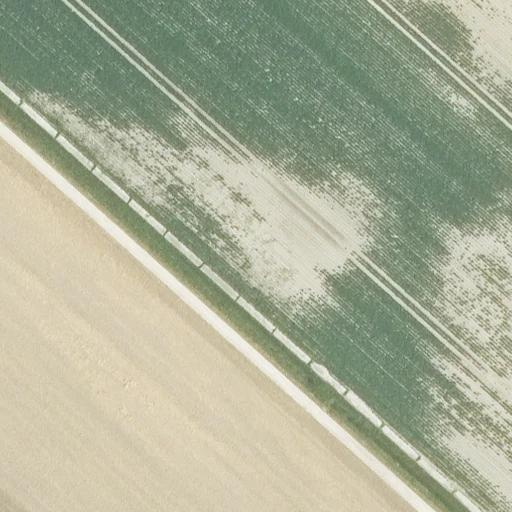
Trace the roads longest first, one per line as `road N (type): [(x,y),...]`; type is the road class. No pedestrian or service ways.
road 1 (track): [(477,511),(0,85)]
road 2 (track): [(0,128),(426,511)]
